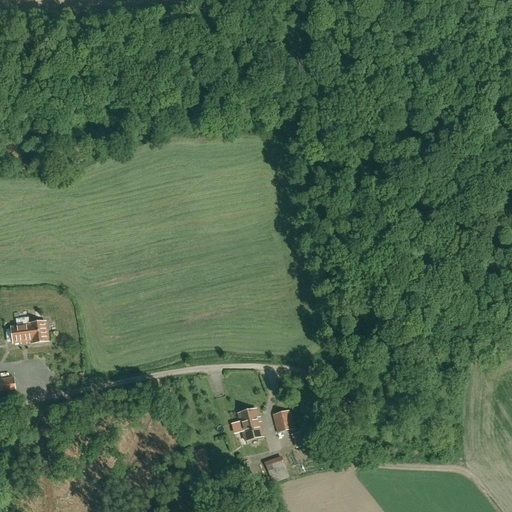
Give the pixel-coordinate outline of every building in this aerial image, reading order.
[(29,326),(11,328),(13,344),(31,341),(32,344),(47,342),(44,322),(29,324),(29,326)] [(0,395),(15,393),(13,378),(0,379),(0,395)] [(263,437),(259,423),(258,419),(256,410),(238,415),(241,424),(242,431),(245,442),(251,440),(257,439),(263,437)] [(273,416),(278,433),(293,429),(289,412),(273,416)] [(307,430),(294,435),(298,448),(311,443),(307,430)] [(211,486),(206,450),(192,452),(197,488),(211,486)] [(288,456),(259,465),(265,486),(289,478),(286,467),(291,465),(288,456)]
